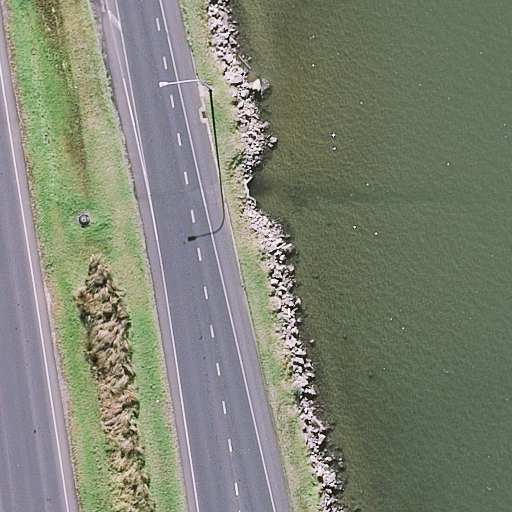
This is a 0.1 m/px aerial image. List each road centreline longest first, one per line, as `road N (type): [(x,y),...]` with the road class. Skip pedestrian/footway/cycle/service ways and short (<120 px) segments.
road 1 (primary): [(133,0),(204,348)]
road 2 (primary): [(204,348),(245,511)]
road 3 (secondary): [(204,348),(225,511)]
